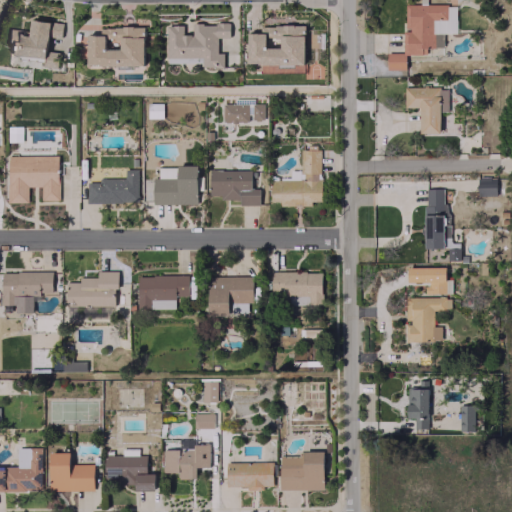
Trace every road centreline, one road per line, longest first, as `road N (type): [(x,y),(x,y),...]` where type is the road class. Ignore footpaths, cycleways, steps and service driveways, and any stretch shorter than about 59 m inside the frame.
road 1 (residential): [(346,0),(350,511)]
road 2 (residential): [(0,237),(350,237)]
road 3 (residential): [(349,166),(505,164)]
